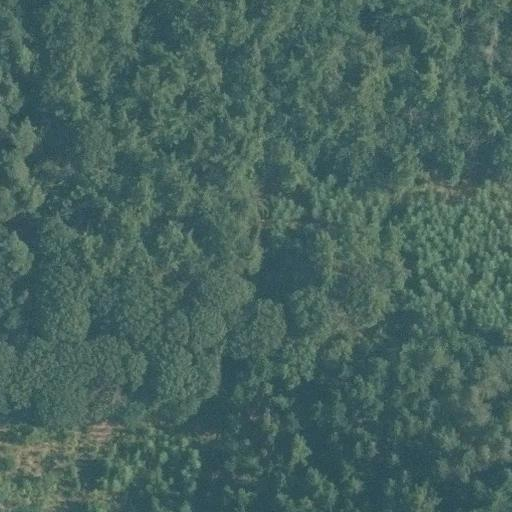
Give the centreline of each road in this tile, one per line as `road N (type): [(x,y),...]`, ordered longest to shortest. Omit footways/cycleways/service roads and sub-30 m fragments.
road 1 (track): [(0,381),(511,391)]
road 2 (track): [(54,0),(60,382)]
